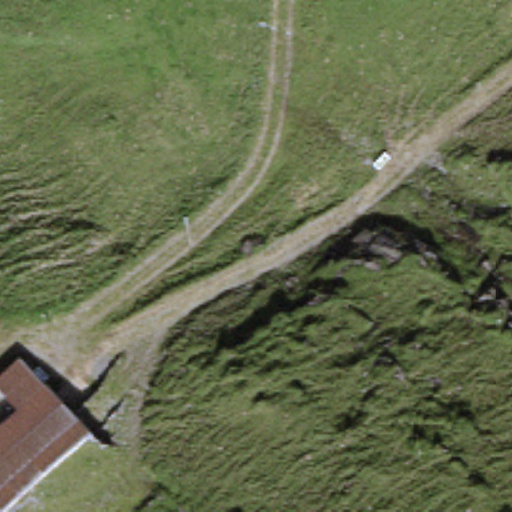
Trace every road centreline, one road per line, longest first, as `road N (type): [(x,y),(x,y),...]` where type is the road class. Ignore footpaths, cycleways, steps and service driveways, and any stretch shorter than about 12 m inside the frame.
road 1 (track): [(62,338),(62,354),(76,362),(335,223),(511,81)]
road 2 (track): [(62,338),(253,177),(278,73),(281,0)]
road 3 (track): [(162,319),(93,421)]
